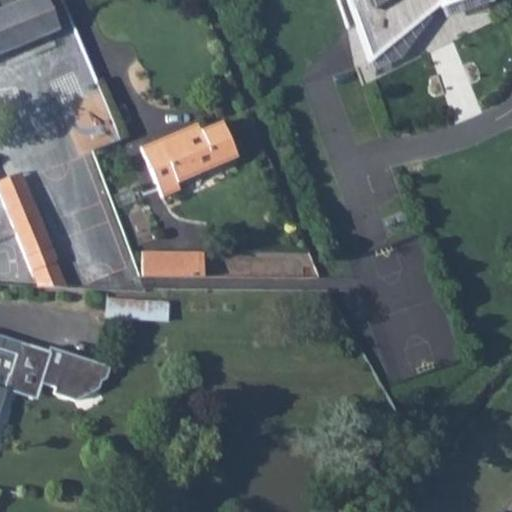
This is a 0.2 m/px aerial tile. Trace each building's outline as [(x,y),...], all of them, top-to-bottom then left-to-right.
[(31,0),(0,12),(0,54),(59,31),(46,0),(31,0)] [(469,0),(356,0),(351,2),(374,66),(440,5),(441,8),(469,0)] [(163,152),(160,145),(143,152),(162,203),(179,197),(177,189),(239,166),(225,129),(202,137),(163,152)] [(199,131),(160,145),(163,152),(202,137),(199,131)] [(0,186),(25,248),(50,238),(24,176),(0,186)] [(50,238),(25,248),(30,260),(36,274),(61,264),(50,238)] [(142,275),(203,277),(204,251),(143,249),(142,275)] [(107,295),(106,317),(168,322),(170,300),(107,295)] [(0,337),(0,404),(4,392),(9,378),(38,386),(39,384),(55,389),(53,396),(73,402),(98,391),(101,382),(106,379),(110,369),(52,350),(50,353),(0,337)] [(33,402),(38,386),(9,378),(4,392),(33,402)]
